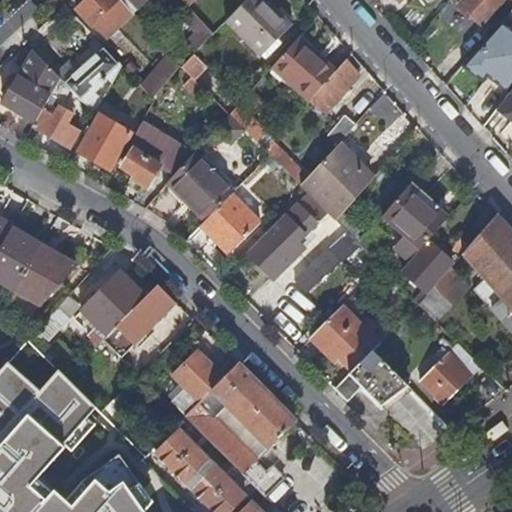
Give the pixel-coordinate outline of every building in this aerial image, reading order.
[(111,6),(114,10),(119,5),(116,2),(118,0),(85,0),(76,8),(91,24),(93,23),(111,6)] [(138,8),(130,0),(122,0),(134,13),(138,8)] [(130,0),(138,8),(146,0),(130,0)] [(290,26),(264,0),(247,0),(226,22),(260,55),(290,26)] [(464,0),(459,6),(482,26),(504,0),(464,0)] [(114,10),(111,6),(93,23),(96,26),(114,10)] [(214,34),(190,8),(181,16),(196,33),(186,42),(196,52),(214,34)] [(511,89),(511,28),(502,21),(492,33),(461,65),(482,81),(486,76),(509,94),(511,89)] [(339,68),(302,35),(275,65),(312,98),(339,68)] [(62,49),(47,62),(62,79),(66,83),(75,94),(94,114),(101,103),(89,89),(107,73),(114,81),(123,65),(119,61),(117,63),(103,48),(80,69),(62,49)] [(4,103),(37,122),(62,79),(47,62),(35,49),(4,103)] [(205,66),(194,54),(182,66),(194,78),(205,66)] [(166,55),(140,83),(154,95),(179,67),(166,55)] [(362,72),(347,59),(339,68),(312,98),(327,111),(362,72)] [(176,74),(200,97),(206,90),(194,78),(182,66),(176,74)] [(505,99),(509,94),(486,76),(482,81),(505,99)] [(66,83),(62,79),(37,122),(34,127),(71,147),(81,129),(56,115),(67,96),(71,98),(75,94),(66,83)] [(511,89),(509,94),(505,99),(496,110),(511,121),(511,118),(511,89)] [(266,129),(240,103),(231,114),(257,140),(266,129)] [(132,133),(101,114),(79,152),(111,170),(132,133)] [(329,133),(339,143),(356,123),(346,114),(329,133)] [(195,153),(143,122),(129,147),(134,150),(124,167),(137,174),(135,179),(149,187),(162,167),(175,175),(195,153)] [(274,142),(267,150),(272,154),(281,164),(301,184),(308,177),(274,142)] [(169,183),(185,199),(189,195),(210,216),(233,193),(234,192),(195,153),(175,175),(169,183)] [(270,175),(281,164),(272,154),(261,166),(270,175)] [(355,182),(328,154),(308,177),(301,184),(308,192),(327,210),(337,220),(369,184),(361,176),(355,182)] [(447,218),(410,185),(383,216),(407,237),(396,249),(410,261),(428,240),(447,218)] [(261,222),(233,193),(210,216),(206,220),(202,225),(230,253),(261,222)] [(189,195),(185,199),(206,220),(210,216),(189,195)] [(7,210),(0,205),(0,250),(14,227),(17,222),(4,215),(7,210)] [(283,257),(291,250),(306,235),(308,237),(321,224),(301,205),(252,254),(276,278),(290,264),(283,257)] [(331,232),(340,223),(337,220),(327,210),(318,218),(331,232)] [(474,241),(464,253),(487,279),(511,308),(511,324),(509,327),(511,330),(511,229),(499,214),(474,241)] [(43,244),(14,227),(0,250),(0,280),(16,289),(43,244)] [(402,270),(429,293),(450,269),(464,253),(474,241),(463,232),(443,254),(428,240),(410,261),(402,270)] [(78,265),(43,244),(16,289),(42,305),(78,265)] [(338,257),(328,247),(314,260),(324,270),(338,257)] [(297,257),(291,250),(283,257),(290,264),(297,257)] [(303,288),(324,270),(314,260),(295,279),(303,288)] [(419,304),(437,321),(469,287),(450,269),(429,293),(419,304)] [(85,308),(82,311),(98,326),(107,336),(145,298),(136,288),(141,283),(134,276),(129,281),(120,272),(95,297),(91,293),(80,303),(85,308)] [(475,289),(509,327),(511,324),(511,308),(487,279),(475,289)] [(176,303),(158,285),(145,298),(107,336),(104,340),(121,357),(132,346),(129,343),(146,326),(150,330),(176,303)] [(79,307),(67,297),(29,340),(39,351),(79,307)] [(379,344),(343,306),(311,338),(325,351),(329,347),(352,371),(373,350),(379,344)] [(107,336),(98,326),(89,335),(99,345),(104,340),(107,336)] [(444,403),(481,366),(458,343),(420,380),(444,403)] [(407,388),(409,386),(373,350),(352,371),(335,388),(348,401),(361,388),(362,385),(383,406),(407,388)] [(171,401),(186,416),(224,378),(198,351),(173,376),(185,388),(171,401)] [(0,511),(146,511),(146,510),(153,500),(120,455),(86,478),(67,500),(38,479),(64,450),(71,455),(101,422),(109,430),(116,425),(59,368),(39,391),(8,363),(1,371),(0,372),(0,511)] [(284,479),(274,469),(273,467),(263,477),(251,466),(270,447),(270,448),(297,422),(239,364),(224,378),(186,416),(185,417),(266,497),(284,479)] [(432,408),(420,397),(409,386),(407,389),(429,411),(432,408)] [(128,401),(120,393),(105,408),(113,416),(128,401)] [(230,511),(247,496),(180,429),(156,452),(216,511),(230,511)] [(273,467),(274,469),(282,460),(270,448),(270,447),(251,466),(263,477),(273,467)] [(263,511),(252,501),(240,511),(263,511)]
